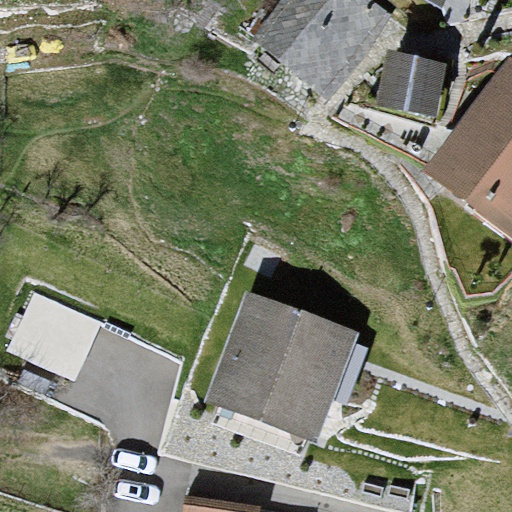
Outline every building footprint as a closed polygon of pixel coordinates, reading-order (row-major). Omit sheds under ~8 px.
[(292,0),(263,37),(325,87),(382,17),(360,0),(292,0)] [(381,99),(433,110),(443,66),(391,55),(381,99)] [(511,64),(433,168),(511,227),(511,64)] [(36,295),(9,349),(68,378),(95,325),(36,295)] [(250,300),(214,395),(313,432),(348,336),(250,300)] [(256,511),(257,510),(188,499),(186,511),(256,511)]
